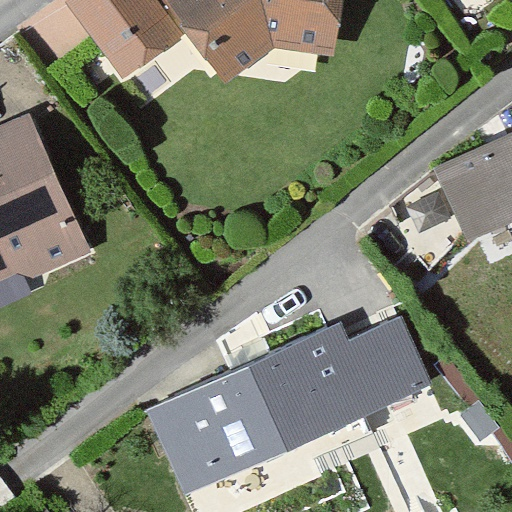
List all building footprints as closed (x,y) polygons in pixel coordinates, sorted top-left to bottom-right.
[(176,31),(151,0),(79,0),(76,3),(126,69),(176,31)] [(335,0),(174,0),(229,70),(273,36),(330,43),(335,0)] [(0,276),(77,242),(24,126),(0,137),(0,276)] [(511,138),(491,149),(444,171),(472,231),(511,211),(511,138)] [(408,189),(423,224),(456,210),(442,175),(408,189)] [(341,334),(161,417),(193,487),(426,379),(403,330),(350,354),(341,334)]
